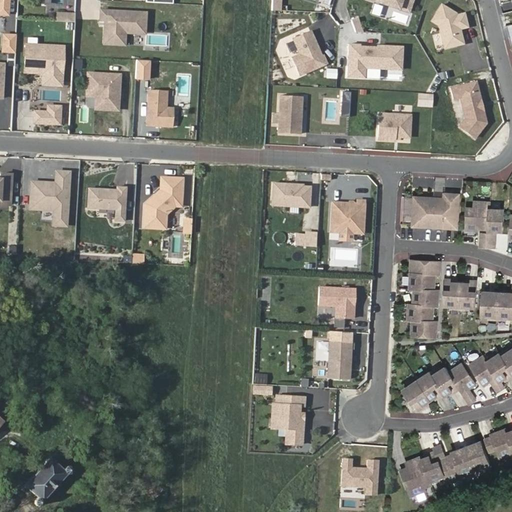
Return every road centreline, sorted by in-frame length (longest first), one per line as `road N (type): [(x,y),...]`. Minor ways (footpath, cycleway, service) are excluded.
road 1 (residential): [(390,162),(0,142)]
road 2 (residential): [(386,244),(376,424)]
road 3 (residential): [(511,405),(430,426),(376,424)]
road 4 (residential): [(386,244),(469,249),(511,262)]
road 5 (residential): [(511,150),(489,167),(390,162)]
